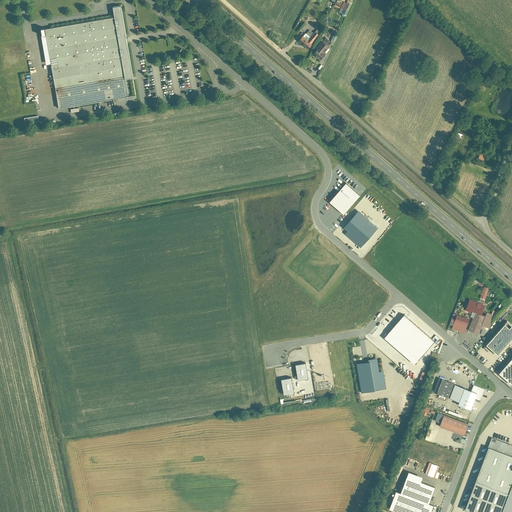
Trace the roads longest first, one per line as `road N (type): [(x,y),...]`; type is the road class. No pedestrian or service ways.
road 1 (primary): [(193,0),(511,278)]
road 2 (residential): [(396,295),(315,219),(328,177),(323,153),(147,0)]
road 3 (unclassified): [(282,51),(481,225)]
road 4 (residential): [(505,388),(396,295)]
road 5 (residential): [(505,388),(481,414),(443,511)]
road 6 (unclassified): [(396,295),(365,331),(275,350)]
